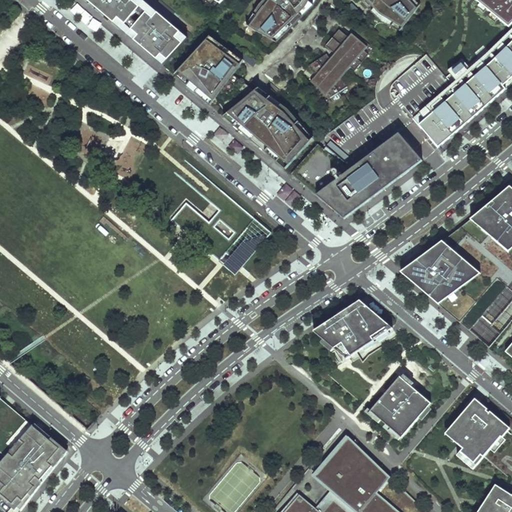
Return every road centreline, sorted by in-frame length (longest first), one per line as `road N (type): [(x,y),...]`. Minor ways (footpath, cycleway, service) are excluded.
road 1 (residential): [(335,258),(32,0)]
road 2 (residential): [(118,472),(245,348),(355,273)]
road 3 (residential): [(335,258),(186,369),(98,455)]
road 4 (residential): [(511,120),(335,258)]
road 5 (residential): [(355,273),(511,406)]
road 6 (residential): [(355,273),(511,150)]
road 7 (residential): [(98,455),(0,371)]
